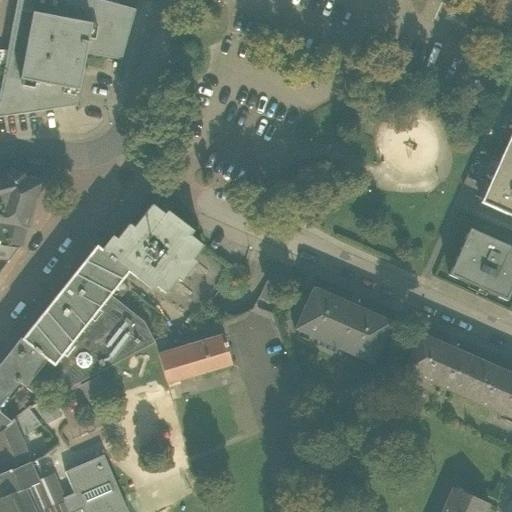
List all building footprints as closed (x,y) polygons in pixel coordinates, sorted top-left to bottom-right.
[(16,0),(2,75),(0,87),(0,117),(52,109),(51,106),(76,102),(78,92),(19,81),(31,13),(90,24),(85,54),(120,60),(129,30),(122,28),(128,8),(99,0),(16,0)] [(122,28),(129,30),(135,10),(128,8),(122,28)] [(19,81),(78,92),(85,54),(90,24),(31,13),(19,81)] [(511,132),(481,203),(511,217),(511,132)] [(24,229),(27,230),(33,207),(41,183),(19,177),(18,179),(8,176),(0,177),(0,224),(1,224),(24,229)] [(140,275),(165,294),(176,279),(180,282),(195,263),(191,260),(202,247),(176,226),(179,222),(166,212),(163,216),(151,206),(132,229),(128,225),(105,254),(128,272),(137,279),(140,275)] [(1,224),(0,224),(0,240),(20,245),(24,229),(1,224)] [(511,248),(469,229),(448,276),(468,285),(470,278),(489,287),(486,293),(506,301),(511,288),(511,248)] [(0,260),(7,262),(16,249),(0,246),(0,260)] [(95,247),(21,340),(46,361),(53,366),(110,296),(128,272),(105,254),(95,247)] [(294,330),(372,364),(390,322),(312,288),(294,330)] [(271,304),(286,310),(290,300),(276,294),(271,304)] [(110,296),(53,366),(77,383),(155,343),(144,324),(110,296)] [(157,355),(166,384),(230,364),(225,347),(226,347),(222,335),(157,355)] [(403,371),(463,397),(479,361),(419,335),(403,371)] [(24,387),(46,361),(21,340),(20,339),(0,364),(0,390),(7,396),(18,382),(24,387)] [(511,375),(479,361),(463,397),(511,418),(511,375)] [(99,375),(78,386),(90,409),(111,397),(99,375)] [(0,413),(0,405),(7,396),(0,390),(0,431),(11,422),(0,413)] [(60,416),(52,401),(37,409),(45,424),(60,416)] [(0,466),(3,474),(29,462),(19,438),(25,435),(40,425),(28,409),(11,422),(0,431),(0,466)] [(73,494),(62,499),(63,500),(61,504),(65,511),(74,511),(80,510),(80,511),(126,511),(102,455),(64,472),(73,494)] [(0,511),(37,511),(27,488),(37,484),(36,481),(29,462),(3,474),(0,475),(0,511)] [(51,475),(36,481),(37,484),(27,488),(37,511),(65,511),(61,504),(63,500),(62,499),(51,475)] [(453,489),(442,511),(483,511),(487,504),(486,504),(453,489)]
